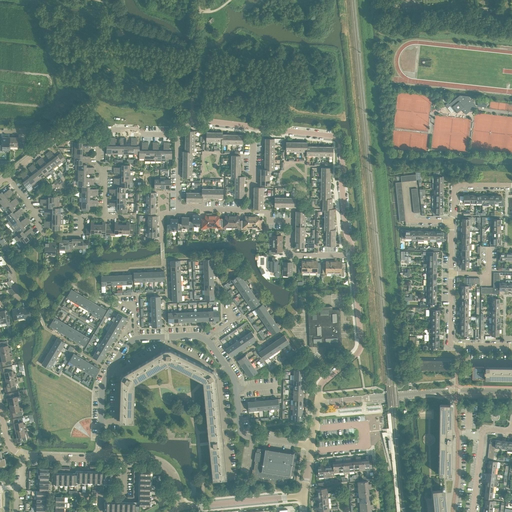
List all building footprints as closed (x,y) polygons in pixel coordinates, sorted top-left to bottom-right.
[(447,108),(450,106),(452,109),(453,109),(457,113),(462,109),(466,114),(476,106),(469,96),(460,95),(449,104),(448,102),(445,105),(447,108)] [(0,150),(10,151),(10,146),(10,137),(2,137),(2,139),(0,139),(0,150)] [(18,137),(10,137),(10,146),(18,146),(18,149),(22,149),(22,139),(18,139),(18,137)] [(50,150),(48,152),(58,165),(62,162),(63,163),(66,160),(60,153),(57,156),(57,155),(55,157),(50,150)] [(48,152),(45,154),(50,161),(48,162),(53,168),(58,165),(48,152)] [(42,157),(39,159),(49,172),(51,174),(55,170),(53,168),(48,162),(47,164),(42,157)] [(39,159),(37,161),(42,167),(40,169),(45,175),(46,177),(51,174),(49,172),(39,159)] [(33,164),(31,166),(41,178),(45,175),(40,169),(38,170),(33,164)] [(31,166),(28,168),(33,174),(31,175),(36,182),(41,178),(31,166)] [(25,170),(22,172),(34,187),(38,184),(36,182),(31,175),(30,177),(25,170)] [(433,177),(433,183),(435,183),(443,183),(443,177),(439,177),(439,171),(433,171),(433,177)] [(22,172),(20,174),(25,181),(23,182),(27,188),(29,191),(34,187),(22,172)] [(183,177),(190,178),(190,181),(193,181),(193,176),(192,176),(192,172),(183,172),(183,177)] [(0,200),(12,191),(10,189),(4,193),(2,191),(0,192),(0,200)] [(0,202),(2,205),(9,200),(7,198),(14,193),(12,191),(0,200),(0,202)] [(501,196),(495,195),(495,203),(499,203),(499,206),(504,206),(504,199),(501,199),(501,196)] [(6,209),(18,199),(16,197),(10,202),(9,200),(2,205),(6,209)] [(12,211),(16,209),(14,207),(20,202),(18,199),(6,209),(9,214),(12,211)] [(109,203),(109,206),(117,206),(117,209),(117,213),(127,213),(127,209),(125,209),(125,203),(109,203)] [(9,221),(22,211),(20,208),(14,213),(12,211),(9,214),(6,216),(9,221)] [(10,227),(19,220),(18,218),(24,213),(22,211),(9,221),(7,222),(10,227)] [(189,221),(189,228),(189,230),(193,230),(193,226),(200,226),(200,219),(200,215),(195,215),(193,215),(192,215),(192,216),(192,221),(189,221)] [(212,226),(212,216),(205,216),(205,219),(202,219),(202,229),(205,229),(205,226),(212,226)] [(222,229),(222,220),(219,220),(219,216),(212,216),(212,226),(219,226),(218,229),(222,229)] [(232,226),(232,216),(225,216),(225,220),(222,220),(222,229),(225,229),(225,226),(232,226)] [(242,230),(242,221),(239,221),(239,216),(232,216),(232,226),(232,227),(239,227),(238,230),(242,230)] [(252,227),(252,216),(245,216),(245,221),(242,221),(242,230),(245,230),(245,227),(252,227)] [(252,216),(252,227),(258,227),(258,230),(262,230),(262,220),(259,220),(259,216),(252,216)] [(14,231),(29,219),(27,217),(20,222),(19,220),(10,227),(14,231)] [(178,223),(178,230),(182,230),(182,228),(189,228),(189,221),(189,217),(184,217),(183,217),(182,217),(182,218),(182,223),(178,223)] [(462,219),(462,225),(470,225),(472,225),(472,219),(472,217),(465,217),(465,219),(462,219)] [(22,231),(23,231),(26,229),(24,226),(30,222),(29,219),(14,231),(17,235),(19,233),(22,231)] [(167,225),(167,232),(171,232),(171,230),(178,230),(178,223),(178,219),(173,219),(171,219),(170,219),(170,225),(167,225)] [(98,233),(98,224),(94,224),(94,223),(91,223),(90,224),(86,224),(86,235),(91,235),(91,233),(98,233)] [(110,235),(110,225),(105,225),(105,223),(102,223),(102,224),(98,224),(98,233),(105,234),(105,235),(110,235)] [(122,234),(122,224),(118,224),(118,223),(115,223),(114,225),(110,225),(110,235),(115,236),(115,234),(122,234)] [(122,224),(122,234),(129,234),(129,236),(134,236),(134,225),(129,225),(129,223),(126,223),(126,224),(122,224)] [(17,242),(32,230),(30,228),(24,233),(23,231),(22,231),(19,233),(17,235),(14,237),(17,242)] [(32,230),(17,242),(23,249),(29,245),(27,242),(29,240),(28,238),(34,233),(32,230)] [(436,231),(436,239),(436,242),(444,242),(444,239),(446,239),(446,232),(443,232),(443,231),(436,231)] [(148,237),(146,237),(146,241),(153,241),(153,237),(157,237),(157,232),(148,232),(148,237)] [(272,243),(283,243),(283,237),(279,236),(279,233),(269,233),(269,236),(272,236),(272,243)] [(490,238),(490,246),(496,246),(496,244),(500,244),(500,238),(490,238)] [(72,249),(79,249),(79,247),(82,247),(82,249),(86,249),(86,243),(83,243),(83,239),(72,239),(72,242),(72,249)] [(72,242),(69,242),(69,240),(59,240),(59,243),(59,250),(65,251),(65,252),(72,252),(72,249),(72,242)] [(52,244),(45,244),(45,254),(51,254),(51,256),(56,256),(56,243),(56,242),(52,242),(52,244)] [(283,251),(283,243),(272,243),(272,250),(269,250),(269,254),(275,254),(279,254),(279,251),(283,251)] [(294,243),(294,244),(295,244),(295,248),(301,248),(301,251),(304,252),(304,248),(304,243),(295,243),(294,243)] [(426,252),(426,260),(436,260),(436,254),(435,254),(435,252),(426,252)] [(6,264),(6,262),(9,260),(5,255),(1,256),(0,256),(0,259),(2,260),(3,265),(6,264)] [(268,257),(268,261),(270,261),(270,272),(275,272),(275,277),(279,277),(280,265),(277,265),(277,260),(275,260),(275,257),(268,257)] [(309,272),(310,261),(302,261),(302,262),(299,262),(298,273),(302,273),(302,272),(309,272)] [(310,261),(309,272),(317,272),(317,273),(320,273),(320,263),(317,263),(317,261),(310,261)] [(333,272),(334,261),(326,261),(326,263),(323,263),(322,273),(326,274),(326,272),(333,272)] [(345,272),(344,272),(344,263),(341,263),(341,262),(334,261),(333,272),(340,272),(340,276),(341,276),(341,277),(342,277),(343,277),(344,277),(345,277),(345,276),(345,272)] [(292,262),(283,262),(283,275),(292,275),(292,262)] [(235,284),(243,279),(241,276),(242,275),(241,273),(232,280),(235,284)] [(238,288),(247,282),(246,280),(244,281),(243,279),(235,284),(238,288)] [(240,292),(248,287),(247,284),(248,284),(247,282),(238,288),(240,292)] [(470,284),(467,284),(464,284),(464,286),(461,286),(461,292),(468,292),(470,292),(470,288),(471,288),(471,284),(470,284)] [(243,297),(252,290),(251,289),(250,290),(248,287),(240,292),(243,297)] [(71,300),(76,291),(75,290),(74,291),(71,290),(66,298),(71,300)] [(246,301),(254,295),(252,293),(254,292),(252,290),(243,297),(246,301)] [(75,303),(80,295),(77,293),(78,292),(76,291),(71,300),(75,303)] [(79,305),(85,296),(83,295),(82,296),(80,295),(75,303),(79,305)] [(249,305),(258,299),(257,297),(256,298),(254,295),(246,301),(249,305)] [(83,308),(88,300),(86,298),(86,297),(85,296),(79,305),(83,308)] [(420,302),(420,306),(435,306),(435,304),(436,304),(436,298),(426,297),(426,303),(425,303),(423,302),(420,302)] [(258,299),(249,305),(252,309),(260,304),(258,301),(259,300),(258,299)] [(88,310),(93,301),(92,300),(91,301),(88,300),(83,308),(88,310)] [(92,313),(97,305),(94,303),(95,302),(93,301),(88,310),(92,313)] [(258,314),(267,308),(266,306),(265,307),(263,304),(255,310),(258,314)] [(96,316),(102,306),(101,305),(100,307),(97,305),(92,313),(96,316)] [(22,307),(12,309),(14,320),(18,319),(17,318),(24,317),(24,319),(27,319),(28,322),(33,321),(31,313),(30,311),(29,311),(29,307),(28,306),(23,308),(22,307)] [(102,306),(96,316),(101,318),(106,310),(103,308),(104,307),(102,306)] [(308,311),(309,335),(310,347),(342,345),(342,337),(341,337),(340,310),(332,310),(332,306),(316,307),(316,311),(308,311)] [(429,316),(432,316),(439,316),(439,310),(435,310),(435,308),(429,307),(429,316)] [(261,318),(268,313),(267,310),(268,309),(267,308),(258,314),(261,318)] [(0,311),(0,316),(1,323),(6,322),(7,326),(11,326),(8,312),(5,313),(5,310),(0,311)] [(125,321),(126,318),(118,313),(116,318),(125,324),(126,322),(125,321)] [(263,322),(273,316),(272,315),(270,316),(268,313),(261,318),(263,322)] [(266,326),(274,321),(272,319),(274,318),(273,316),(263,322),(266,326)] [(54,317),(49,326),(52,327),(51,329),(53,330),(59,320),(54,317)] [(124,325),(125,324),(116,318),(113,322),(121,327),(123,324),(124,325)] [(58,331),(63,322),(59,320),(53,330),(55,331),(55,329),(58,331)] [(269,331),(278,324),(277,323),(276,324),(274,321),(266,326),(269,331)] [(62,335),(67,325),(63,322),(58,331),(61,332),(60,334),(62,335)] [(120,329),(121,327),(113,322),(111,326),(120,332),(121,330),(120,329)] [(278,324),(269,331),(272,335),(280,329),(278,327),(279,326),(278,324)] [(67,336),(72,328),(67,325),(62,335),(63,336),(64,334),(67,336)] [(119,334),(120,332),(111,326),(108,331),(116,335),(118,333),(119,334)] [(70,340),(76,330),(72,328),(67,336),(69,337),(69,339),(70,340)] [(460,329),(460,335),(463,335),(463,337),(469,338),(469,335),(468,335),(468,331),(469,332),(469,329),(468,329),(460,329)] [(75,341),(80,333),(76,330),(70,340),(72,341),(73,339),(75,341)] [(114,338),(116,335),(108,331),(105,335),(115,341),(116,339),(114,338)] [(247,334),(253,344),(255,343),(254,341),(256,339),(251,331),(247,334)] [(79,345),(84,335),(80,333),(75,341),(78,342),(77,344),(79,345)] [(251,345),(253,344),(247,334),(243,337),(248,345),(251,343),(251,345)] [(84,335),(79,345),(81,346),(81,344),(84,346),(89,338),(84,335)] [(114,342),(115,341),(105,335),(103,339),(111,344),(113,341),(114,342)] [(279,336),(285,345),(289,343),(284,335),(281,337),(280,335),(279,336)] [(281,348),(285,345),(279,336),(277,337),(278,339),(276,341),(281,348)] [(245,347),(248,345),(243,337),(238,340),(245,349),(246,348),(245,347)] [(53,342),(63,347),(65,343),(57,338),(55,341),(54,340),(53,342)] [(109,347),(111,344),(103,339),(100,344),(110,349),(111,348),(109,347)] [(0,350),(1,354),(12,352),(11,347),(8,347),(7,340),(0,341),(0,350)] [(243,350),(245,349),(238,340),(234,343),(240,351),(242,349),(243,350)] [(277,351),(281,348),(276,341),(273,342),(272,341),(270,342),(277,351)] [(439,347),(439,341),(429,341),(428,346),(427,346),(426,345),(424,345),(423,346),(423,349),(438,350),(438,347),(439,347)] [(60,352),(63,347),(53,342),(52,343),(53,344),(52,347),(60,352)] [(230,345),(236,355),(238,354),(237,352),(240,351),(234,343),(234,342),(232,343),(232,344),(230,345)] [(273,354),(277,351),(270,342),(269,343),(270,345),(267,346),(273,354)] [(109,351),(110,349),(100,344),(98,348),(106,353),(107,350),(109,351)] [(235,356),(236,355),(230,345),(226,348),(231,356),(234,354),(235,356)] [(268,357),(273,354),(267,346),(265,348),(264,347),(262,348),(268,357)] [(57,356),(60,352),(52,347),(50,349),(49,349),(48,350),(57,356)] [(104,355),(106,353),(98,348),(95,352),(105,358),(106,356),(104,355)] [(264,360),(268,357),(262,348),(261,349),(261,350),(259,352),(264,360)] [(122,380),(121,415),(121,422),(134,423),(135,386),(135,384),(136,383),(167,365),(168,364),(170,365),(201,381),(203,382),(203,383),(208,431),(208,432),(208,433),(209,442),(209,445),(213,480),(225,479),(222,445),(223,445),(223,446),(224,446),(223,439),(223,440),(221,441),(220,431),(215,377),(216,376),(217,377),(217,376),(216,374),(214,371),(214,372),(213,373),(212,373),(170,351),(170,349),(171,349),(167,349),(164,349),(164,350),(165,350),(165,351),(165,352),(162,353),(125,376),(123,375),(123,374),(122,377),(120,379),(120,380),(121,379),(122,380)] [(55,360),(57,356),(48,350),(47,352),(48,353),(47,355),(55,360)] [(12,352),(1,354),(2,361),(0,361),(1,366),(12,364),(10,357),(13,356),(12,352)] [(104,360),(105,358),(95,352),(93,357),(101,361),(102,359),(104,360)] [(73,364),(79,355),(77,354),(76,355),(74,353),(69,362),(73,364)] [(52,364),(55,360),(47,355),(45,358),(44,357),(43,359),(52,364)] [(77,367),(82,359),(80,357),(80,356),(79,355),(73,364),(77,367)] [(239,366),(248,359),(245,355),(238,360),(240,363),(238,364),(239,366)] [(50,369),(52,364),(43,359),(42,360),(43,361),(41,364),(50,369)] [(82,369),(88,360),(86,359),(85,360),(82,359),(77,367),(82,369)] [(243,369),(251,363),(248,359),(239,366),(240,367),(242,366),(243,369)] [(86,372),(91,364),(88,362),(89,361),(88,360),(82,369),(86,372)] [(450,365),(453,365),(453,360),(450,360),(450,362),(419,361),(418,370),(450,370),(450,365)] [(245,374),(254,367),(251,363),(243,369),(245,371),(244,372),(245,374)] [(91,374),(96,365),(94,364),(94,365),(91,364),(86,372),(91,374)] [(96,365),(91,374),(95,377),(100,369),(97,367),(98,366),(96,365)] [(6,379),(16,377),(16,373),(13,373),(12,366),(2,368),(3,373),(4,372),(6,379)] [(485,378),(485,367),(484,367),(484,366),(473,366),(472,372),(472,379),(484,379),(484,378),(485,378)] [(485,367),(485,378),(485,379),(511,379),(511,366),(485,366),(485,367)] [(254,367),(245,374),(246,375),(247,374),(249,377),(257,372),(254,367)] [(16,377),(6,379),(7,387),(5,387),(6,392),(17,390),(15,383),(17,382),(16,377)] [(9,405),(18,404),(17,396),(19,396),(18,392),(8,394),(8,398),(6,398),(7,402),(8,401),(9,405)] [(18,404),(9,405),(10,409),(9,410),(9,413),(11,413),(12,417),(22,415),(22,410),(20,410),(18,404)] [(451,475),(452,404),(440,404),(439,475),(440,475),(440,479),(446,479),(446,475),(451,475)] [(16,431),(26,428),(25,424),(23,424),(22,417),(12,419),(13,424),(14,423),(16,431)] [(26,428),(16,431),(17,438),(15,438),(16,443),(26,441),(25,434),(27,433),(26,428)] [(383,432),(382,432),(383,438),(386,454),(391,453),(389,432),(387,432),(383,432)] [(501,448),(502,441),(495,440),(490,439),(489,444),(495,444),(494,447),(501,448)] [(293,455),(293,453),(265,449),(265,450),(257,448),(256,452),(255,453),(254,459),(255,461),(254,464),(252,480),(288,485),(289,476),(293,476),(297,455),(293,455)] [(366,459),(363,459),(364,470),(370,469),(372,469),(371,462),(369,463),(368,456),(366,456),(366,459)] [(104,502),(103,511),(135,511),(135,510),(139,510),(139,506),(149,506),(150,470),(139,470),(139,473),(140,473),(140,477),(139,477),(139,483),(140,483),(140,487),(138,487),(138,493),(140,493),(139,498),(138,498),(138,503),(139,503),(139,505),(135,505),(135,503),(133,503),(133,502),(127,502),(127,503),(123,503),(123,502),(117,502),(117,503),(112,503),(112,501),(107,501),(107,502),(104,502)] [(113,483),(113,472),(110,472),(110,473),(105,473),(105,471),(100,471),(100,472),(95,472),(95,471),(90,471),(90,472),(85,472),(85,471),(79,471),(79,472),(77,472),(77,474),(75,474),(75,482),(113,483)] [(75,482),(75,474),(72,474),(72,473),(66,473),(66,474),(62,474),(62,473),(57,473),(56,474),(54,474),(54,483),(74,484),(75,482)] [(446,511),(445,489),(432,491),(434,511),(446,511)]
